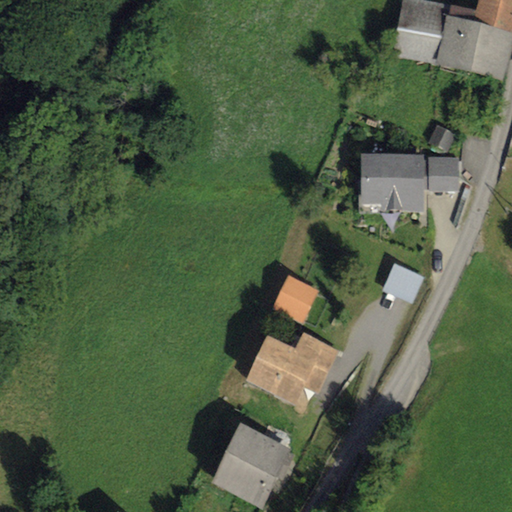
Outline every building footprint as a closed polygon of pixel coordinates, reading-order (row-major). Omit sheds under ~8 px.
[(437,9),(396,3),(386,63),(505,81),(511,33),(511,0),(472,0),(469,27),(435,22),(437,9)] [(442,130),(431,148),(452,160),(463,142),(442,130)] [(423,160),(356,162),(358,213),(425,211),(423,160)] [(397,253),(384,279),(414,293),(427,267),(397,253)] [(287,262),(273,298),(307,311),(321,276),(287,262)] [(293,351),(275,342),(253,388),(295,408),(303,390),(324,400),(344,357),(300,337),(293,351)] [(264,511),(291,459),(231,430),(204,485),(258,511),(264,511)]
